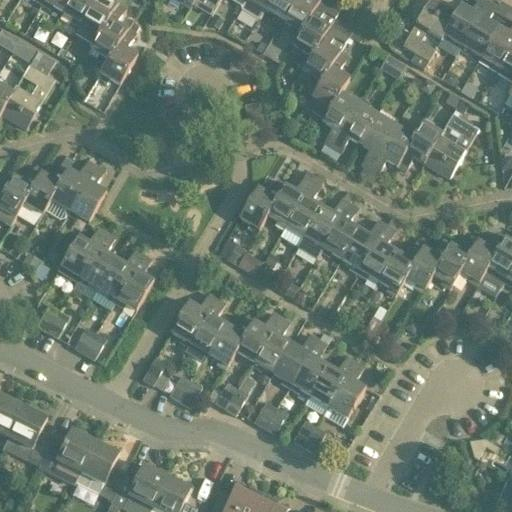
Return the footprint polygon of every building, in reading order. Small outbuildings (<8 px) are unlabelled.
[(45,0),(42,6),(50,11),(53,7),(62,13),(70,0),(45,0)] [(79,29),(95,0),(70,0),(62,13),(73,19),(70,24),(79,29)] [(80,29),(76,36),(93,46),(118,5),(108,0),(95,0),(79,29),(80,29)] [(190,9),(195,0),(183,0),(181,4),(190,9)] [(226,0),(241,9),(246,0),(226,0)] [(246,0),(241,9),(242,9),(243,13),(257,22),(270,0),(246,0)] [(261,21),(267,11),(275,16),(272,20),(282,26),(297,0),(270,0),(257,22),(258,22),(261,21)] [(301,32),(302,32),(320,3),(315,0),(297,0),(282,26),(289,30),(292,26),(301,32)] [(435,53),(421,45),(428,35),(441,43),(444,37),(458,15),(457,14),(433,0),(430,0),(402,48),(416,56),(411,65),(423,73),(435,53)] [(460,52),(490,3),(484,0),(480,0),(473,12),(462,6),(457,14),(458,15),(444,37),(454,43),(451,47),(460,52)] [(312,58),(331,29),(320,22),(329,8),(320,3),(302,32),(301,32),(290,51),(300,57),(303,52),(312,58)] [(490,3),(460,52),(469,57),(471,54),(481,59),(499,28),(490,22),(498,8),(490,3)] [(106,65),(128,31),(117,24),(125,10),(118,5),(93,46),(86,58),(95,64),(97,60),(106,65)] [(210,26),(218,31),(224,23),(215,17),(210,26)] [(354,33),(350,38),(360,44),(365,37),(359,24),(354,33)] [(479,63),(489,69),(497,74),(511,49),(511,31),(510,35),(499,28),(481,59),(482,60),(479,63)] [(321,84),(322,84),(340,54),(330,48),(339,34),(331,29),(312,58),(301,76),(310,81),(312,78),(321,84)] [(128,31),(106,65),(98,79),(107,85),(110,81),(120,87),(138,56),(127,50),(135,35),(128,31)] [(19,44),(2,33),(0,36),(0,48),(12,55),(19,44)] [(268,48),(262,44),(257,52),(264,56),(268,48)] [(276,63),(281,55),(270,48),(266,56),(276,63)] [(511,49),(497,74),(506,79),(508,76),(511,77),(511,49)] [(53,71),(60,76),(64,69),(37,53),(21,79),(38,89),(31,100),(15,90),(13,93),(14,94),(0,116),(1,117),(26,132),(55,83),(48,78),(53,71)] [(321,84),(305,111),(323,122),(331,109),(332,110),(342,94),(351,80),(340,74),(349,59),(340,54),(322,84),(321,84)] [(398,79),(404,67),(387,59),(382,71),(398,79)] [(449,73),(443,82),(453,88),(458,79),(449,73)] [(0,118),(1,117),(0,116),(14,94),(13,93),(4,88),(6,84),(0,80),(0,118)] [(418,93),(419,90),(423,84),(416,80),(411,89),(418,93)] [(423,84),(419,90),(427,94),(431,93),(435,86),(425,80),(423,84)] [(465,87),(460,95),(472,102),(476,94),(465,87)] [(331,109),(323,122),(322,124),(332,130),(324,144),(327,146),(321,155),(327,159),(363,101),(354,96),(351,100),(342,94),(332,110),(331,109)] [(360,146),(370,129),(378,116),(369,111),(371,106),(363,101),(327,159),(335,164),(349,140),(360,146)] [(469,107),(461,102),(456,111),(464,115),(469,107)] [(251,132),(265,129),(259,104),(245,108),(251,132)] [(370,172),(399,124),(391,119),(389,123),(378,116),(370,129),(360,146),(370,152),(361,167),(365,169),(370,172)] [(439,141),(424,165),(449,181),(479,132),(453,116),(445,129),(461,139),(454,150),(440,141),(439,141)] [(440,141),(443,136),(433,130),(435,126),(426,120),(415,139),(397,168),(405,173),(413,159),(424,165),(439,141),(440,141)] [(397,168),(415,139),(406,133),(408,130),(399,124),(370,172),(377,176),(386,162),(397,168)] [(511,157),(501,159),(502,171),(511,169),(511,157)] [(72,165),(64,161),(61,167),(69,172),(72,165)] [(44,213),(58,221),(61,222),(64,221),(96,168),(88,163),(79,178),(69,172),(44,213)] [(39,221),(44,213),(69,172),(61,167),(52,182),(41,175),(16,217),(35,228),(39,221)] [(104,173),(96,168),(64,221),(65,221),(69,218),(75,221),(77,218),(88,224),(106,194),(95,188),(104,173)] [(359,178),(364,181),(370,172),(365,169),(359,178)] [(0,200),(0,222),(10,229),(16,217),(41,175),(33,170),(24,184),(13,178),(0,200)] [(287,186),(269,217),(278,223),(276,227),(284,232),(317,177),(308,172),(296,192),(287,186)] [(370,172),(364,181),(372,186),(377,176),(370,172)] [(288,229),(295,233),(304,239),(323,208),(313,202),(325,182),(317,177),(284,232),(286,233),(288,229)] [(269,217),(287,186),(278,181),(269,195),(259,189),(240,220),(251,226),(248,231),(257,236),(269,217)] [(305,239),(298,251),(316,262),(354,199),(348,195),(344,202),(341,200),(333,214),(323,208),(304,239),(305,239)] [(323,255),(330,259),(332,255),(342,261),(360,231),(349,224),(358,210),(351,206),(355,199),(354,199),(316,262),(318,263),(323,255)] [(358,276),(387,227),(379,222),(370,237),(360,231),(342,261),(352,267),(349,271),(358,276)] [(378,283),(397,253),(387,247),(399,227),(392,223),(389,228),(387,227),(358,276),(367,282),(370,278),(378,283)] [(59,272),(69,278),(78,284),(106,235),(98,230),(90,244),(79,238),(59,272)] [(482,280),(488,270),(487,270),(506,240),(497,234),(489,248),(478,242),(460,273),(461,274),(461,273),(470,279),(468,283),(477,289),(482,280)] [(98,291),(116,260),(107,254),(115,240),(106,235),(78,284),(86,289),(89,285),(98,291)] [(451,246),(434,276),(444,282),(441,287),(450,292),(461,274),(460,273),(478,242),(470,238),(461,252),(451,246)] [(488,270),(482,280),(500,291),(511,271),(511,243),(506,240),(487,270),(488,270)] [(423,249),(406,279),(407,280),(416,285),(414,289),(423,295),(434,276),(451,246),(443,241),(434,255),(423,249)] [(406,279),(423,249),(416,245),(407,259),(397,253),(378,283),(389,289),(386,293),(395,299),(407,280),(406,279)] [(223,248),(218,257),(238,269),(243,260),(223,248)] [(114,306),(143,257),(135,252),(127,266),(116,260),(98,291),(108,297),(106,301),(114,306)] [(34,271),(40,261),(30,255),(24,265),(34,271)] [(273,271),(278,261),(270,256),(264,265),(273,271)] [(143,257),(114,306),(124,311),(126,308),(136,313),(154,283),(144,276),(152,262),(143,257)] [(33,277),(42,282),(49,270),(40,265),(33,277)] [(502,292),(506,285),(511,289),(511,271),(500,291),(502,292)] [(291,286),(285,297),(292,301),(299,290),(291,286)] [(188,350),(217,301),(209,296),(200,311),(189,305),(171,335),(181,341),(179,345),(188,350)] [(186,356),(204,367),(209,358),(227,328),(217,322),(226,307),(217,301),(188,350),(189,351),(186,356)] [(47,335),(59,314),(49,308),(37,329),(47,335)] [(59,314),(47,335),(57,341),(70,320),(59,314)] [(237,355),(255,365),(255,366),(283,321),(275,316),(266,331),(255,324),(237,355)] [(485,323),(474,316),(467,329),(477,335),(485,323)] [(237,355),(255,324),(247,319),(238,334),(227,328),(209,358),(218,364),(216,367),(226,373),(237,355)] [(255,365),(252,369),(261,375),(264,371),(274,377),(292,347),(282,340),(291,326),(283,321),(255,366),(255,365)] [(84,357),(96,336),(86,330),(74,351),(84,357)] [(96,336),(84,357),(95,364),(107,343),(96,336)] [(331,341),(324,337),(320,343),(319,343),(290,392),(298,397),(301,393),(310,399),(329,368),(319,362),(331,341)] [(290,392),(319,343),(311,338),(302,353),(292,347),(274,377),(285,383),(282,387),(290,392)] [(407,352),(395,345),(389,354),(402,362),(407,352)] [(310,399),(305,408),(323,419),(327,414),(356,365),(348,360),(340,375),(329,368),(310,399)] [(162,394),(164,390),(169,383),(169,382),(161,377),(166,368),(155,362),(142,383),(153,389),(154,388),(162,394)] [(343,431),(348,422),(367,391),(356,384),(365,370),(356,365),(327,414),(323,419),(343,431)] [(179,405),(192,384),(182,378),(169,399),(179,405)] [(192,384),(179,405),(190,411),(202,390),(192,384)] [(225,413),(237,393),(238,392),(227,386),(215,407),(225,413)] [(238,392),(237,393),(225,413),(235,419),(248,398),(238,392)] [(0,435),(9,439),(24,408),(1,397),(0,398),(0,435)] [(264,432),(277,411),(266,404),(254,425),(264,432)] [(10,440),(3,453),(4,454),(5,453),(38,469),(52,441),(40,435),(48,420),(24,408),(9,439),(10,440)] [(277,411),(264,432),(275,438),(287,417),(277,411)] [(303,450),(315,430),(316,429),(305,423),(293,444),(303,450)] [(315,430),(303,450),(314,456),(326,435),(316,429),(315,430)] [(40,470),(39,472),(75,489),(77,486),(76,486),(97,444),(73,432),(65,447),(52,441),(38,469),(40,470)] [(485,450),(490,453),(496,457),(499,452),(485,443),(475,444),(484,450),(485,450)] [(77,486),(112,503),(112,504),(125,476),(112,470),(119,455),(97,444),(76,486),(77,486)] [(112,503),(111,506),(112,507),(109,511),(119,511),(120,511),(123,511),(151,511),(168,479),(144,468),(137,482),(125,476),(112,504),(112,503)] [(197,511),(198,511),(184,505),(191,491),(168,479),(151,511),(197,511)] [(232,501),(221,495),(213,511),(257,511),(263,500),(238,487),(232,501)] [(511,511),(511,487),(501,505),(511,511)] [(288,511),(263,500),(257,511),(288,511)] [(4,511),(15,511),(18,505),(10,501),(4,511)]
